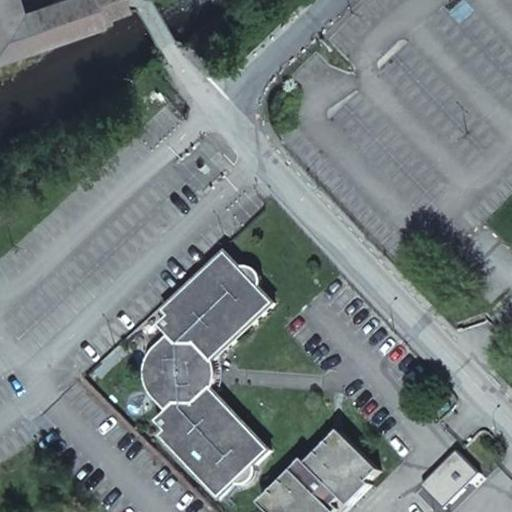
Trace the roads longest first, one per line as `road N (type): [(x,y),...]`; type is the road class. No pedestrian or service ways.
road 1 (residential): [(490,390),(219,110)]
road 2 (unclassified): [(219,110),(350,0)]
road 3 (unclassified): [(318,0),(210,100)]
road 4 (residential): [(210,100),(178,68),(137,0)]
